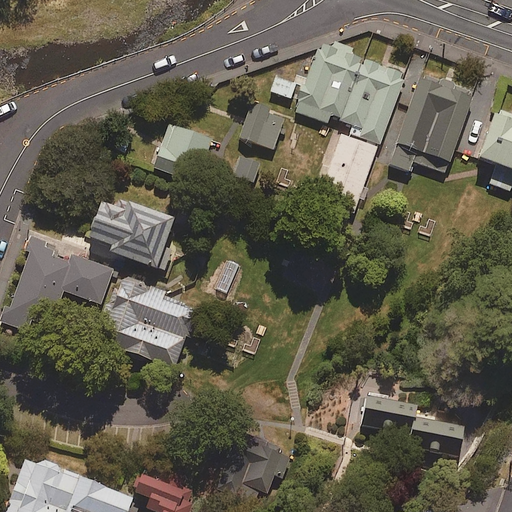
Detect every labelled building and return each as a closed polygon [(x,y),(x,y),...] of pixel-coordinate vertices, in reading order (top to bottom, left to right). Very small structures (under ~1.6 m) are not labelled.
[(343,60),(335,57),(337,51),(321,45),(296,112),(327,124),(330,117),(341,122),(363,60),(346,53),(343,60)] [(363,60),(341,122),(347,124),(344,132),(379,146),(405,76),(363,60)] [(472,95),(420,77),(390,166),(409,173),(413,163),(446,174),(472,95)] [(295,84),(275,78),(270,93),(291,99),(295,84)] [(285,117),(254,106),(241,139),(272,151),(285,117)] [(511,118),(493,112),(476,158),(496,165),(489,184),(511,192),(511,118)] [(211,140),(168,125),(154,169),(197,183),(211,140)] [(130,138),(112,131),(106,146),(124,153),(130,138)] [(379,146),(344,132),(317,202),(352,215),(379,146)] [(259,166),(240,159),(233,176),(253,184),(259,166)] [(163,250),(172,221),(120,204),(118,210),(99,204),(88,239),(111,247),(109,254),(163,272),(170,253),(163,250)] [(51,256),(53,252),(32,245),(6,325),(27,332),(30,322),(51,329),(62,293),(100,305),(112,270),(70,256),(68,261),(51,256)] [(196,307),(117,279),(95,342),(173,370),(196,307)] [(416,408),(367,399),(362,426),(411,435),(416,408)] [(460,456),(463,429),(414,422),(410,450),(460,456)] [(290,458),(237,434),(214,487),(253,504),(259,490),(267,494),(276,474),(282,477),(290,458)] [(104,487),(26,459),(6,511),(126,511),(131,500),(103,490),(104,487)] [(185,490),(143,473),(136,490),(136,498),(148,510),(153,511),(188,511),(190,508),(179,504),(185,490)]
